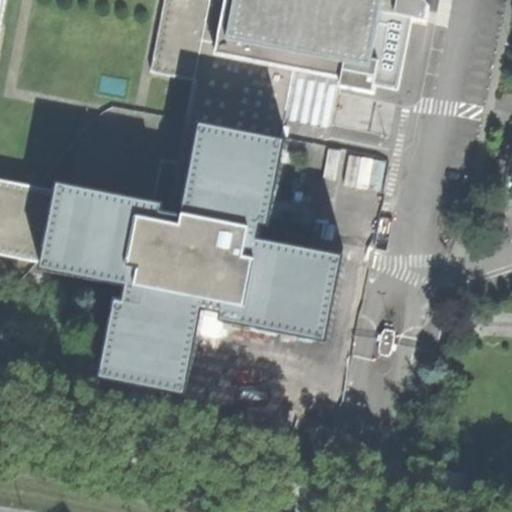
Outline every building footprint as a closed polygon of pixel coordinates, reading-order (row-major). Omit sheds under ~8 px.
[(374,94),(376,83),(401,88),(414,20),(422,21),(425,0),(213,0),(198,82),(188,133),(172,216),(157,213),(159,205),(74,188),(72,197),(0,182),(0,256),(60,268),(59,275),(120,287),(121,281),(134,283),(131,299),(129,309),(120,308),(106,381),(135,387),(159,392),(190,398),(207,313),(228,317),(226,324),(330,344),(346,260),(273,245),(272,249),(259,247),(265,216),(273,218),(286,152),(277,150),(283,121),(293,67),(341,76),(339,87),(374,94)] [(166,0),(152,74),(198,82),(213,0),(166,0)] [(295,58),(283,121),(330,130),(339,87),(342,67),(295,58)] [(380,358),(392,359),(397,342),(393,333),(387,332),(382,339),(380,358)] [(159,392),(135,387),(127,431),(137,433),(151,436),(159,392)]
